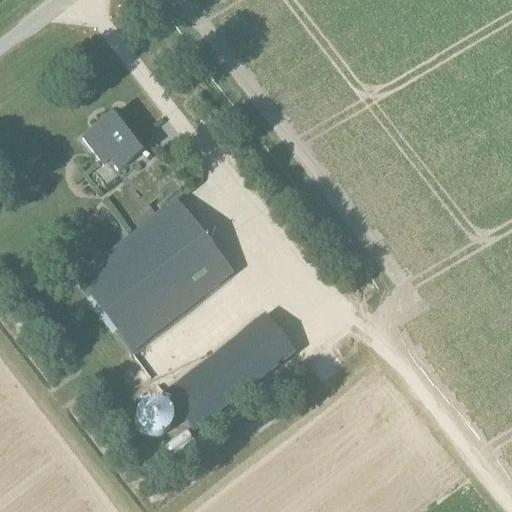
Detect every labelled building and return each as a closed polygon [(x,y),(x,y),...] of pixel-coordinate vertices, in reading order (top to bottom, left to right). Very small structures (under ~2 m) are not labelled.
[(87,135),(116,173),(143,152),(114,114),(87,135)] [(146,131),(150,141),(165,136),(161,126),(146,131)] [(105,189),(112,178),(101,170),(93,181),(105,189)] [(73,282),(130,355),(231,276),(174,204),(73,282)] [(162,396),(191,434),(293,355),(263,317),(162,396)] [(136,431),(137,433),(138,434),(139,435),(140,436),(142,437),(143,438),(144,439),(146,440),(147,440),(149,441),(150,441),(152,441),(154,441),(155,441),(157,441),(158,440),(160,439),(161,439),(163,438),(164,437),(165,436),(166,435),(167,434),(168,432),(169,431),(169,429),(170,428),(170,426),(170,425),(171,423),(171,421),(170,420),(170,418),(170,417),(169,415),(168,414),(167,413),(166,411),(165,410),(164,409),(163,408),(162,407),(160,406),(159,406),(157,405),(156,405),(154,405),(152,405),(151,405),(149,405),(148,405),(146,406),(145,406),(143,407),(142,408),(141,409),(140,410),(138,411),(138,412),(137,414),(136,415),(135,416),(135,418),(134,419),(134,421),(134,423),(134,424),(134,426),(135,427),(135,429),(136,430),(136,431)]
